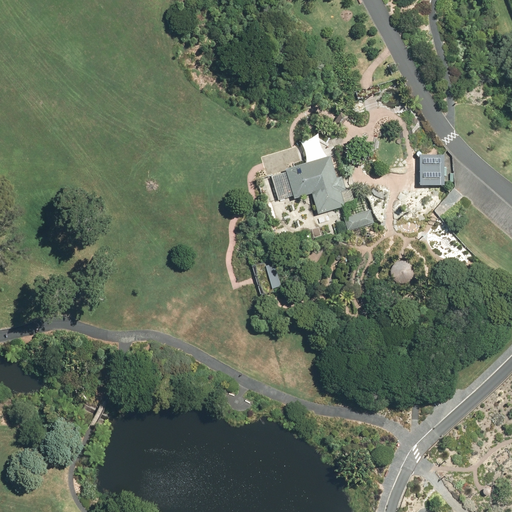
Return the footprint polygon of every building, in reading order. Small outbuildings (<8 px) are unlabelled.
[(445,185),(445,155),(420,155),(420,184),(445,185)] [(348,202),(334,157),(297,169),(271,177),(279,204),(311,193),(317,212),(348,202)] [(370,210),(345,217),(349,231),(374,224),(370,210)] [(276,261),(254,267),(257,279),(261,295),(264,294),(284,289),(276,261)] [(414,275),(414,271),(413,267),(411,264),(408,262),(404,261),(401,261),(398,262),(395,264),(393,267),(392,270),(392,274),(393,277),(395,280),(399,282),(402,283),(406,283),(409,281),(412,278),(414,275)]
